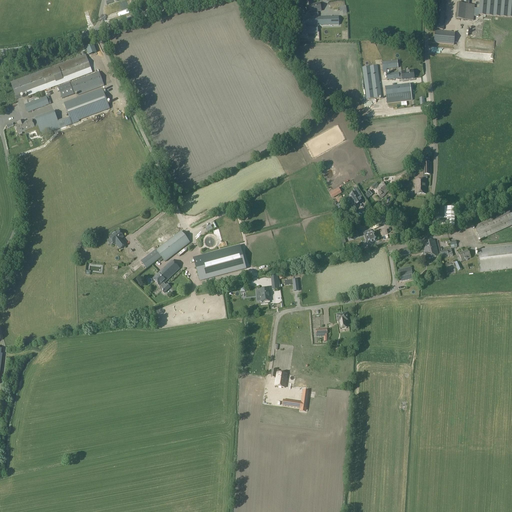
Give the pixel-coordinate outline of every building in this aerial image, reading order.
[(435,0),(435,2),(437,2),(435,30),(443,30),(446,3),(437,2),(437,0),(435,0)] [(460,0),(460,4),(457,4),(455,19),(473,21),(474,14),(478,15),(511,17),(511,0),(479,0),(479,9),(474,9),(475,5),(468,5),(468,0),(460,0)] [(313,11),(312,5),(311,1),(304,2),(306,13),(310,12),(310,15),(313,15),(313,11)] [(313,11),(313,15),(313,17),(318,16),(317,12),(321,11),(320,4),(312,5),(313,11)] [(318,32),(318,26),(317,18),(314,18),(314,17),(299,18),(299,37),(306,36),(306,33),(318,32)] [(317,18),(318,26),(339,25),(338,17),(314,17),(314,18),(317,18)] [(435,31),(434,43),(453,45),(454,33),(435,31)] [(21,97),(20,95),(38,88),(91,69),(86,57),(85,55),(11,83),(12,85),(11,85),(17,99),(21,97)] [(381,63),(383,73),(387,73),(386,70),(398,68),(397,61),(381,63)] [(362,68),(366,100),(381,98),(377,66),(362,68)] [(414,78),(413,71),(402,73),(403,80),(414,78)] [(103,84),(99,72),(57,87),(62,99),(77,93),(78,96),(104,86),(103,84)] [(387,104),(412,101),(410,84),(384,87),(387,104)] [(35,118),(41,136),(79,122),(79,120),(110,109),(102,89),(63,103),(68,117),(58,121),(54,111),(35,118)] [(24,105),(27,113),(51,104),(48,96),(24,105)] [(14,126),(17,134),(25,132),(23,127),(27,126),(25,122),(24,120),(19,122),(19,124),(14,126)] [(23,127),(25,132),(35,128),(32,120),(25,122),(27,126),(23,127)] [(425,194),(426,181),(415,180),(415,194),(425,194)] [(385,194),(389,190),(382,182),(374,191),(381,199),(385,194)] [(359,194),(353,198),(354,199),(352,200),(358,207),(359,207),(359,208),(365,203),(364,200),(366,199),(360,189),(357,191),(359,194)] [(453,226),(454,208),(444,208),(444,207),(432,207),(432,218),(446,218),(446,226),(453,226)] [(474,227),(480,240),(511,225),(511,215),(510,210),(474,227)] [(143,251),(173,231),(163,216),(133,237),(143,251)] [(125,245),(121,239),(123,237),(118,231),(109,238),(114,244),(115,243),(120,249),(125,245)] [(167,260),(189,243),(180,231),(156,251),(161,257),(163,255),(167,260)] [(366,232),(367,235),(364,236),(366,240),(368,239),(370,243),(376,241),(375,238),(375,237),(375,236),(373,232),(370,233),(369,231),(366,232)] [(424,261),(437,258),(433,241),(421,244),(424,254),(423,255),(424,261)] [(511,245),(478,250),(480,273),(511,268),(511,245)] [(237,247),(192,260),(198,282),(244,269),(237,247)] [(400,256),(410,254),(409,248),(405,249),(399,250),(400,256)] [(161,257),(156,251),(155,250),(143,260),(148,267),(161,257)] [(462,262),(471,258),(467,251),(459,255),(462,262)] [(160,287),(161,287),(163,289),(166,286),(164,284),(179,269),(171,261),(168,264),(152,279),(160,287)] [(413,279),(410,268),(398,271),(401,282),(413,279)] [(284,281),(285,285),(294,284),(294,292),(299,291),(297,279),(293,280),(284,281)] [(270,301),(269,289),(260,289),(261,302),(270,301)] [(219,301),(193,302),(193,310),(220,309),(219,301)] [(347,327),(346,321),(347,321),(346,314),(336,316),(337,322),(339,322),(340,329),(347,327)] [(276,370),(272,369),(271,377),(275,378),(276,379),(275,386),(285,388),(287,374),(279,373),(279,370),(276,370)] [(267,401),(268,391),(251,389),(247,414),(255,415),(256,414),(265,415),(267,401)] [(306,409),(309,391),(303,390),(301,402),(283,400),(282,406),(306,409)] [(289,417),(300,414),(299,409),(287,413),(289,417)] [(291,434),(332,424),(330,416),(329,410),(301,417),(301,414),(288,417),(289,421),(288,421),(291,434)] [(314,431),(293,435),(294,441),(315,437),(314,431)]
